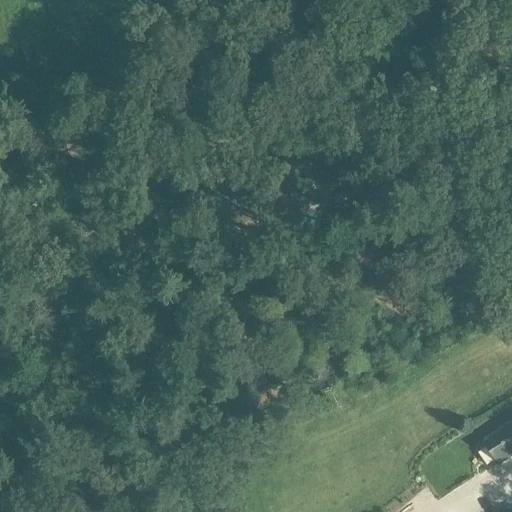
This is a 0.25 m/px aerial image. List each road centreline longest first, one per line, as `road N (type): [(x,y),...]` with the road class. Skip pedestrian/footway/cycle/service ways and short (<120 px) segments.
road 1 (tertiary): [(0,256),(511,108)]
road 2 (track): [(0,70),(72,178),(94,229)]
